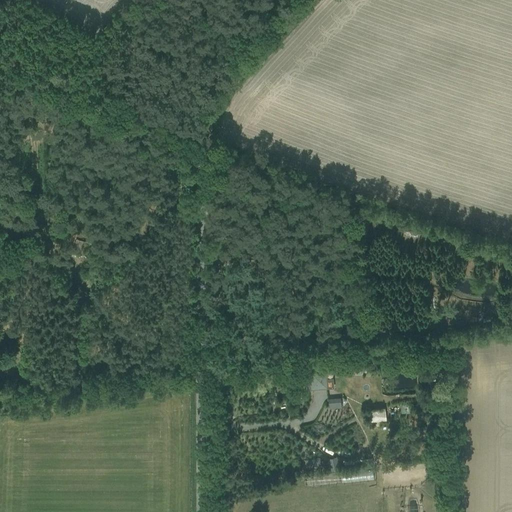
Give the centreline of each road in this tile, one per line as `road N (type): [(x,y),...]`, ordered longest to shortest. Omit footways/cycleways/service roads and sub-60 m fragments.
road 1 (unclassified): [(197,511),(205,122),(308,0)]
road 2 (track): [(0,60),(202,160)]
